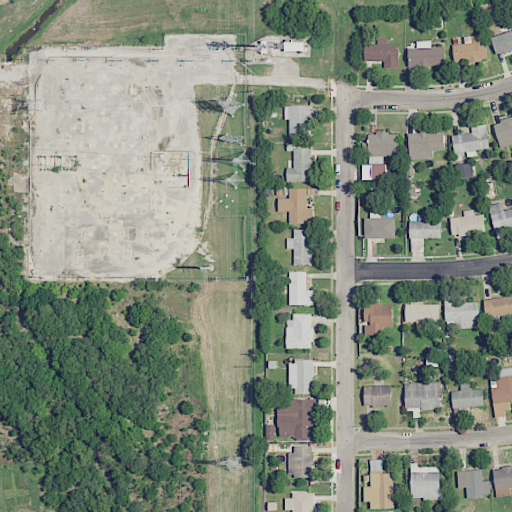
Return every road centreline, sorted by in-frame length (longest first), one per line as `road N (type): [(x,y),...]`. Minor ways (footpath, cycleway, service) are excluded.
road 1 (residential): [(344,98),(346,511)]
road 2 (residential): [(511,84),(423,99),(344,98)]
road 3 (residential): [(511,263),(345,269)]
road 4 (residential): [(511,432),(432,444),(346,443)]
